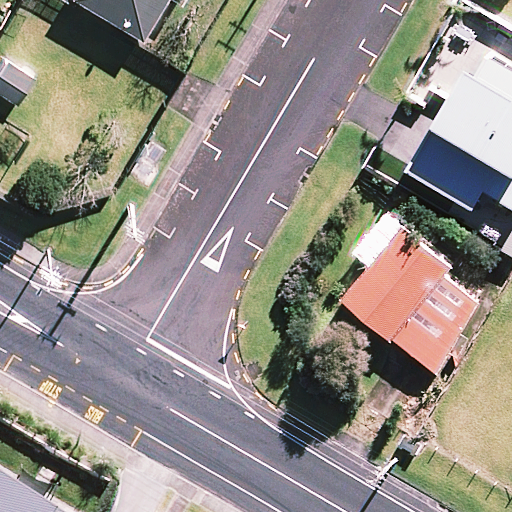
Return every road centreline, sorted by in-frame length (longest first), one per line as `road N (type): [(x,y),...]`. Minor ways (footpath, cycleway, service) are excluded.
road 1 (residential): [(121,385),(351,0)]
road 2 (tertiary): [(121,385),(345,511)]
road 3 (tertiary): [(0,310),(121,385)]
